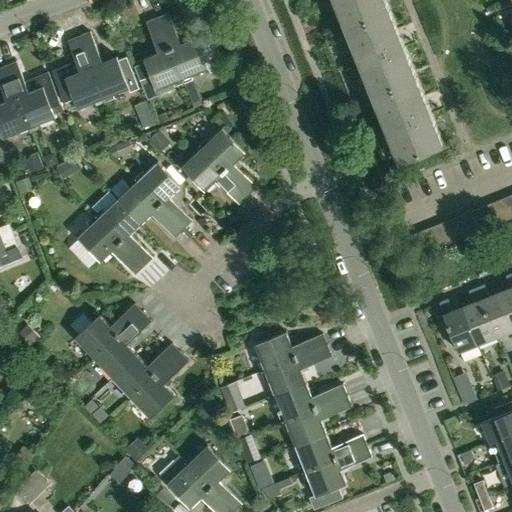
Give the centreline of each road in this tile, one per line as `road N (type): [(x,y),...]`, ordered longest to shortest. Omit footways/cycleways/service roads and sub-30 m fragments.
road 1 (residential): [(439,473),(344,239)]
road 2 (residential): [(204,326),(181,298),(292,194),(322,182)]
road 3 (residential): [(322,182),(250,0)]
road 4 (residential): [(344,239),(511,175)]
